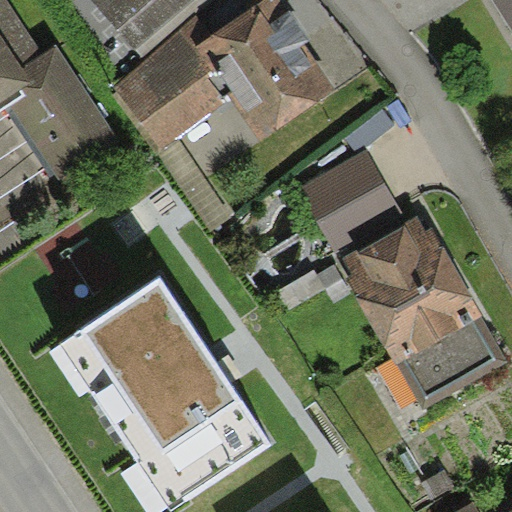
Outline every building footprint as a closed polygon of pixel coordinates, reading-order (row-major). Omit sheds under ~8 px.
[(0,0),(0,109),(5,107),(68,199),(130,156),(57,46),(44,54),(7,0),(0,0)] [(93,0),(136,50),(194,0),(93,0)] [(336,91),(270,0),(221,0),(177,31),(228,102),(259,145),(336,91)] [(511,0),(492,0),(511,32),(511,0)] [(177,31),(114,89),(163,151),(228,102),(177,31)] [(403,215),(367,151),(299,188),(335,253),(403,215)] [(352,273),(345,276),(423,411),(509,362),(433,231),(429,233),(418,215),(343,258),(352,273)] [(223,373),(160,279),(60,346),(170,511),(270,444),(223,373)] [(481,511),(476,502),(456,511),(481,511)]
